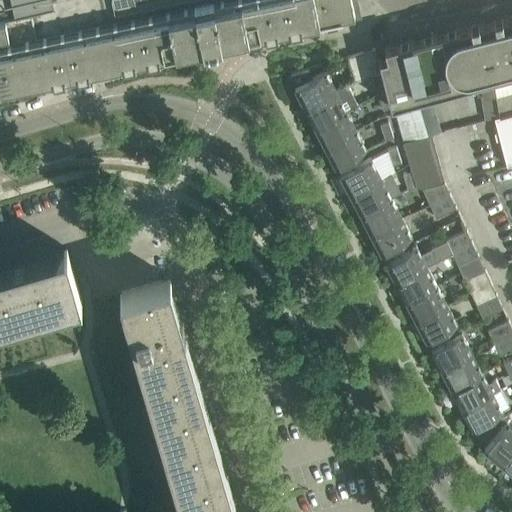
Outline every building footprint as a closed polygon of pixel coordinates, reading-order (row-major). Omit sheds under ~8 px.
[(354,12),(351,0),(11,0),(14,15),(0,17),(0,86),(195,46),(194,44),(202,43),(203,45),(222,41),(221,39),(230,37),(230,38),(354,12)] [(511,14),(377,49),(390,101),(511,69),(511,14)] [(368,76),(382,72),(375,48),(361,52),(368,76)] [(354,80),(368,76),(361,52),(347,56),(353,75),(354,80)] [(299,94),(305,106),(310,103),(336,89),(334,87),(325,69),(313,75),(311,70),(289,77),(298,94),(299,94)] [(511,72),(493,77),(474,82),(476,96),(483,95),(487,118),(495,116),(511,111),(511,72)] [(310,103),(305,106),(315,125),(320,123),(346,109),(357,103),(347,84),(336,89),(310,103)] [(383,109),(391,106),(386,90),(378,93),(383,109)] [(394,102),(403,140),(440,130),(431,93),(394,102)] [(356,128),(346,109),(320,123),(315,125),(325,144),(356,128)] [(511,111),(495,116),(507,164),(511,162),(511,111)] [(385,139),(393,136),(388,120),(380,123),(385,139)] [(356,128),(325,144),(336,164),(366,148),(356,128)] [(407,152),(435,145),(432,133),(404,140),(407,152)] [(393,164),(402,161),(396,145),(388,148),(393,164)] [(407,152),(410,164),(438,156),(435,145),(407,152)] [(438,156),(410,164),(412,170),(413,175),(441,168),(438,156)] [(371,157),(358,163),(340,173),(350,193),(355,191),(381,177),(371,157)] [(445,180),(441,168),(413,175),(416,185),(422,186),(425,185),(445,180)] [(408,188),(416,185),(413,175),(412,170),(403,172),(408,188)] [(381,177),(355,191),(350,193),(361,213),(366,210),(392,197),(400,192),(390,173),(381,177)] [(451,194),(445,180),(425,185),(422,186),(430,203),(451,194)] [(457,206),(451,194),(430,203),(436,216),(457,206)] [(401,216),(392,197),(366,210),(361,213),(371,232),(401,216)] [(401,216),(371,232),(381,252),(412,236),(401,216)] [(431,247),(437,259),(452,251),(473,241),(467,228),(446,238),(431,247)] [(479,254),(473,241),(452,251),(458,263),(479,254)] [(437,259),(431,247),(421,253),(416,244),(403,251),(385,260),(396,280),(401,278),(427,264),(437,259)] [(0,320),(81,297),(76,280),(66,247),(0,266),(0,320)] [(437,284),(427,264),(401,278),(396,280),(406,300),(411,297),(437,284)] [(491,281),(485,268),(467,276),(465,278),(471,291),(491,281)] [(101,273),(89,275),(92,298),(105,296),(101,273)] [(120,292),(184,511),(237,511),(170,277),(161,280),(150,283),(139,287),(128,290),(120,292)] [(497,294),(491,281),(471,291),(477,303),(497,294)] [(447,303),(437,284),(411,297),(406,300),(416,319),(447,303)] [(447,303),(416,319),(427,340),(457,324),(447,303)] [(511,332),(511,326),(508,318),(490,327),(488,328),(494,341),(511,332)] [(472,352),(462,332),(449,339),(431,348),(442,368),(446,366),(472,352)] [(511,347),(511,332),(494,341),(500,353),(511,347)] [(483,371),(472,352),(446,366),(442,368),(452,388),(457,385),(483,371)] [(511,380),(511,356),(503,361),(511,380)] [(488,381),(483,371),(457,385),(452,388),(462,407),(466,405),(499,387),(500,387),(495,377),(488,381)] [(499,387),(466,405),(462,407),(472,427),(475,425),(484,421),(510,407),(499,387)] [(501,461),(511,448),(511,424),(507,420),(493,436),(486,443),(484,446),(501,461)] [(493,436),(484,421),(475,425),(486,443),(493,436)] [(511,448),(501,461),(511,470),(511,448)]
